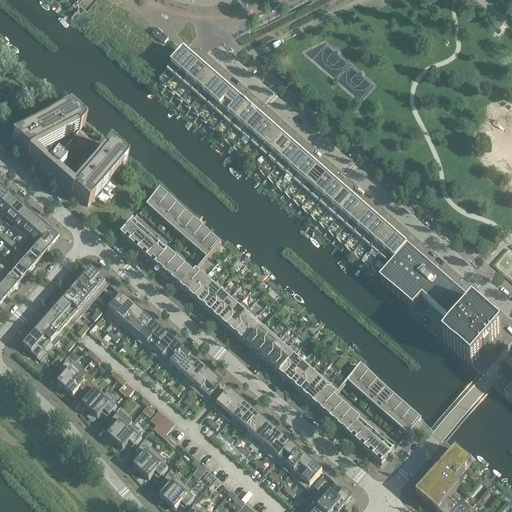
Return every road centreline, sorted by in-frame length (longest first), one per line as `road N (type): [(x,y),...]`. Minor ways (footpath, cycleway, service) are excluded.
road 1 (residential): [(511,313),(219,54),(207,33),(206,2)]
road 2 (residential): [(88,239),(384,499)]
road 3 (residential): [(141,511),(62,421),(0,366)]
road 4 (residential): [(0,341),(88,239)]
